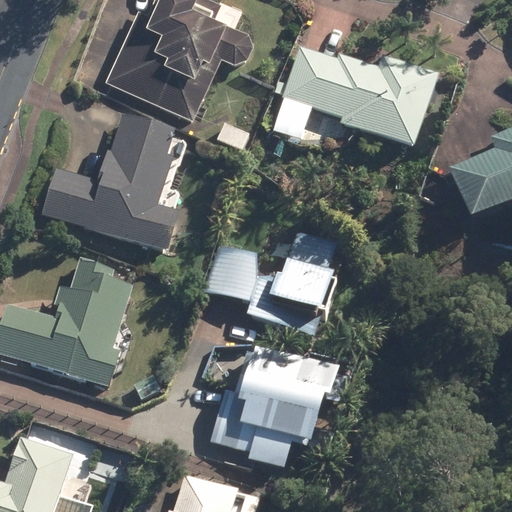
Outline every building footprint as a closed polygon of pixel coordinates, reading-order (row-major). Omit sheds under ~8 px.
[(100,90),(186,131),(215,68),(228,74),(239,70),(247,54),(243,44),(208,27),(215,13),(186,0),(152,0),(141,24),(134,20),(100,90)] [(333,132),(403,158),(431,83),(377,62),(372,75),(335,61),(332,67),(296,53),(283,89),(276,87),(272,97),(279,99),(277,104),(335,125),(333,132)] [(36,221),(159,263),(171,226),(149,218),(166,168),(158,164),(167,140),(117,123),(104,158),(101,158),(91,188),(53,174),(36,221)] [(210,148),(235,158),(243,139),(218,128),(210,148)] [(502,213),(511,239),(511,131),(484,142),(490,156),(441,175),(460,228),(502,213)] [(237,324),(303,350),(326,292),(316,288),(330,255),(292,240),(278,274),(277,273),(269,294),(250,287),(248,265),(216,253),(198,298),(241,315),(237,324)] [(0,318),(0,364),(102,396),(113,359),(106,357),(124,297),(103,291),(108,274),(75,264),(65,297),(55,294),(46,325),(2,311),(0,318)] [(240,469),(273,482),(279,457),(294,463),(304,424),(310,426),(323,392),(242,360),(224,404),(217,401),(205,449),(242,463),(240,469)] [(129,390),(137,405),(155,396),(147,380),(129,390)] [(0,511),(76,511),(80,504),(52,495),(65,457),(15,440),(0,484),(0,511)] [(250,511),(254,500),(179,478),(168,511),(250,511)]
